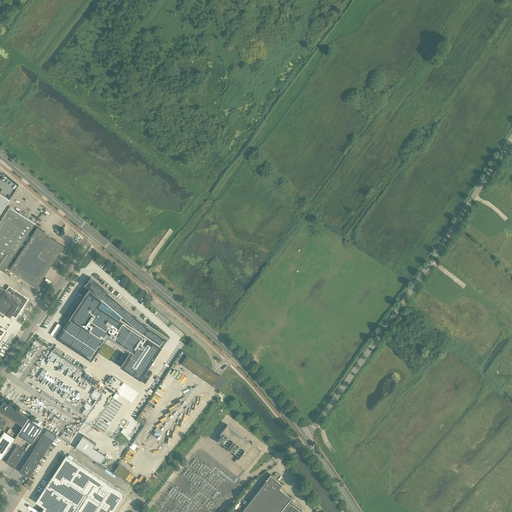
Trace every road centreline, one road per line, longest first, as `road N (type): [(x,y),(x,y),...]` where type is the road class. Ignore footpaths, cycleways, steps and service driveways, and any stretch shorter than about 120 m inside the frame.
road 1 (tertiary): [(304,437),(511,137)]
road 2 (tertiary): [(304,437),(233,354),(91,232)]
road 3 (unclassified): [(0,374),(91,232)]
